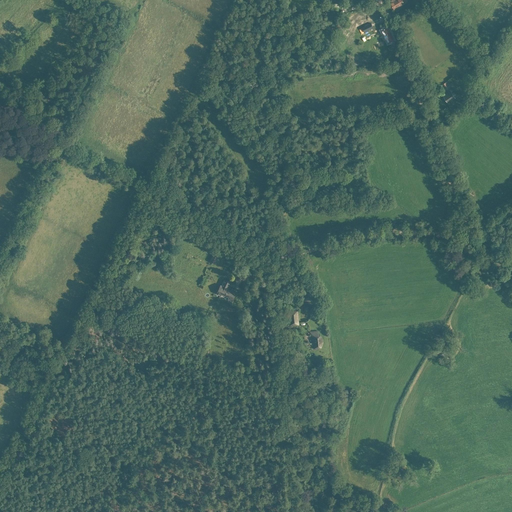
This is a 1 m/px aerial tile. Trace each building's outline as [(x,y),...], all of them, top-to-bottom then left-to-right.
[(394,9),(399,7),(404,3),(403,2),(407,0),(406,0),(395,0),(390,3),(394,9)] [(364,32),(374,28),(371,23),(362,27),(364,32)] [(388,27),(381,30),(379,31),(382,38),(391,33),(388,27)] [(386,44),(388,43),(395,40),(391,33),(382,38),(384,41),(386,44)] [(448,102),(452,99),(457,96),(455,93),(452,94),(450,92),(444,96),(448,102)] [(210,262),(215,264),(219,256),(214,254),(210,262)] [(216,294),(232,301),(236,292),(228,288),(231,282),(225,279),(222,285),(220,285),(216,294)] [(298,324),(297,310),(289,311),(290,325),(298,324)] [(313,336),(314,349),(321,348),(320,334),(318,334),(318,331),(310,332),(310,335),(313,336)]
